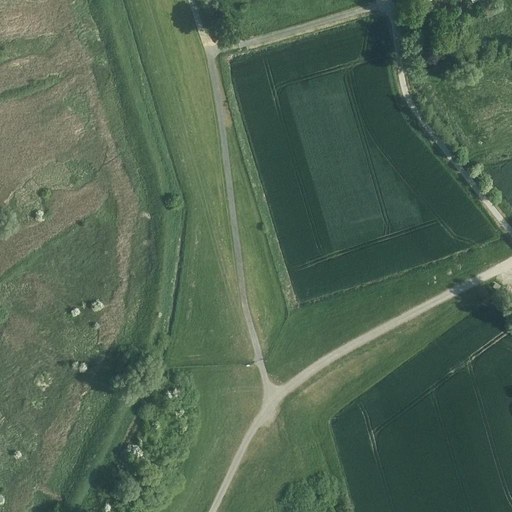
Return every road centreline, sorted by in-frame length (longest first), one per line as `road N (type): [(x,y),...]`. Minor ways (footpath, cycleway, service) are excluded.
road 1 (track): [(271,399),(245,294),(210,55)]
road 2 (track): [(390,4),(411,107),(511,234)]
road 3 (track): [(390,4),(210,55)]
